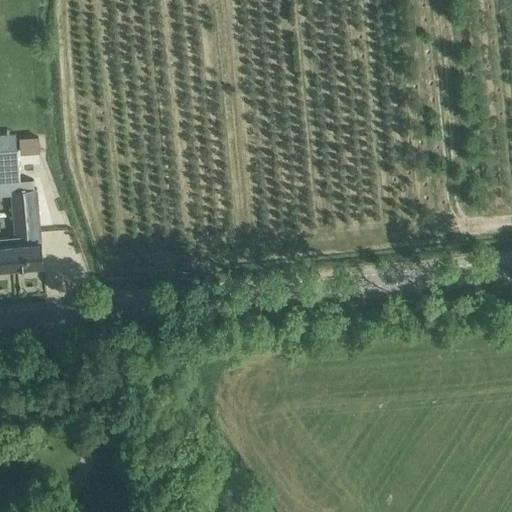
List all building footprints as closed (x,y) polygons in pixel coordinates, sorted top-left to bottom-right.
[(20,139),(22,154),(40,152),(39,137),(20,139)] [(17,147),(0,148),(0,195),(12,194),(12,190),(20,189),(17,148),(17,147)] [(37,188),(20,189),(12,190),(12,194),(13,195),(16,235),(41,233),(37,188)] [(16,235),(0,236),(0,268),(43,265),(41,241),(42,241),(41,233),(16,235)] [(44,271),(0,269),(0,288),(44,290),(44,271)]
